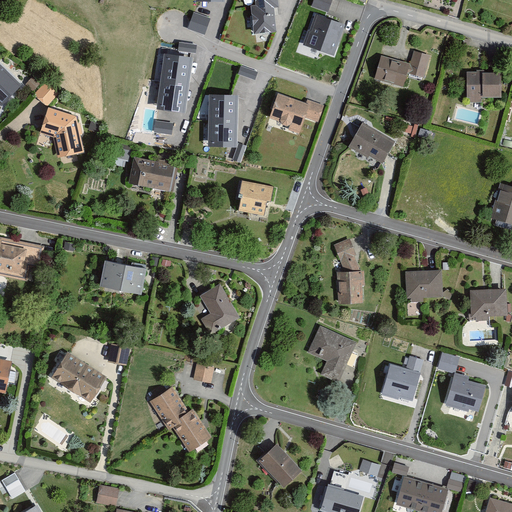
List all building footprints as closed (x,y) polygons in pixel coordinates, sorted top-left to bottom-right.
[(278,0),(255,0),(256,5),(251,6),(254,35),(277,32),(274,9),(279,8),(278,0)] [(314,0),(312,7),(329,13),(332,0),(314,0)] [(209,18),(194,13),(189,29),(203,34),(209,18)] [(316,15),(305,46),(334,56),(345,25),(316,15)] [(197,45),(180,43),(179,51),(196,53),(197,45)] [(414,51),(410,64),(408,74),(424,78),(430,56),(414,51)] [(191,58),(166,54),(159,110),(184,113),(191,58)] [(410,64),(381,56),(375,79),(404,87),(408,74),(410,64)] [(0,105),(1,106),(21,86),(0,64),(0,105)] [(258,72),(242,66),(239,74),(255,80),(258,72)] [(501,98),(501,72),(467,72),(467,98),(470,98),(469,103),(482,103),(482,97),(501,98)] [(46,81),(36,92),(48,105),(59,93),(46,81)] [(278,93),(269,118),(290,126),(289,130),(300,134),(305,118),(318,122),(324,105),(307,99),(306,103),(278,93)] [(235,98),(214,98),(212,143),(234,144),(235,98)] [(47,109),(42,132),(56,136),(59,157),(83,153),(78,117),(47,109)] [(101,124),(91,121),(88,130),(98,133),(101,124)] [(173,124),(156,121),(155,132),(171,134),(173,124)] [(394,143),(362,124),(350,146),(382,164),(394,143)] [(119,157),(128,160),(131,151),(122,148),(119,157)] [(169,189),(174,165),(134,157),(129,183),(147,187),(147,185),(169,189)] [(270,186),(246,181),(240,213),(264,217),(270,186)] [(511,186),(500,183),(490,218),(511,224),(511,186)] [(45,246),(0,236),(0,275),(27,281),(30,266),(40,268),(45,246)] [(364,271),(361,271),(354,256),(357,255),(350,238),(334,245),(341,261),(346,272),(337,272),(338,304),(363,303),(362,286),(365,286),(364,271)] [(146,269),(105,261),(100,287),(141,295),(146,269)] [(442,270),(405,272),(406,299),(443,297),(442,270)] [(220,285),(201,297),(210,313),(202,317),(211,333),(239,317),(220,285)] [(506,289),(470,290),(471,318),(508,316),(506,289)] [(355,342),(319,328),(308,354),(327,361),(322,373),(340,381),(355,342)] [(130,347),(111,344),(108,362),(127,366),(130,347)] [(438,367),(455,373),(460,357),(442,352),(438,367)] [(68,353),(51,378),(90,403),(106,378),(68,353)] [(410,356),(406,368),(420,373),(424,360),(410,356)] [(11,362),(0,360),(0,391),(6,392),(11,362)] [(214,368),(197,365),(194,379),(211,382),(214,368)] [(406,368),(391,365),(382,396),(399,400),(399,397),(413,401),(420,373),(406,368)] [(469,377),(455,373),(446,406),(469,412),(469,410),(479,412),(486,386),(468,381),(469,377)] [(171,388),(150,402),(168,428),(172,425),(189,414),(171,388)] [(189,414),(172,425),(190,451),(212,436),(195,410),(189,414)] [(302,471),(277,444),(259,461),(284,488),(302,471)] [(363,460),(359,471),(378,476),(381,465),(363,460)] [(409,467),(395,463),(392,472),(407,476),(409,467)] [(15,473),(2,481),(6,487),(19,479),(15,473)] [(441,511),(449,489),(405,477),(396,505),(419,511),(441,511)] [(449,479),(447,488),(461,492),(463,483),(449,479)] [(119,489),(99,485),(96,503),(116,506),(119,489)] [(359,511),(364,497),(327,487),(321,510),(327,511),(359,511)] [(511,511),(511,504),(491,499),(487,511),(511,511)]
